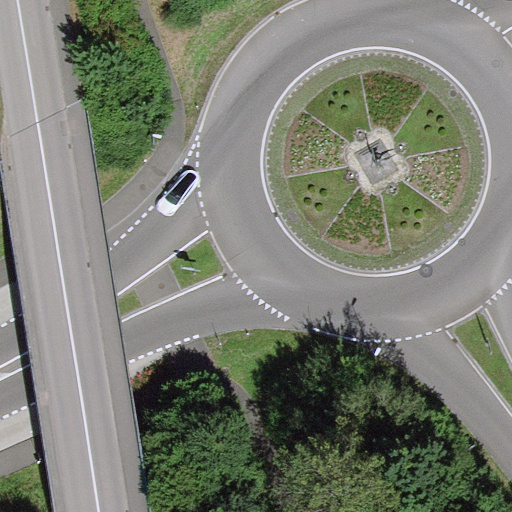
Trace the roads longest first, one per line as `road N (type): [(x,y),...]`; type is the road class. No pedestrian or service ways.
road 1 (unclassified): [(105,511),(18,0)]
road 2 (primary): [(0,398),(168,320),(302,290)]
road 3 (primary): [(232,149),(200,198),(137,257),(0,349)]
road 4 (primary): [(439,31),(394,18),(348,21),(305,37),(269,66),(243,105),(232,149)]
road 5 (unclassified): [(388,311),(511,423)]
road 6 (primary): [(232,149),(233,191),(246,230),(302,290)]
road 7 (primary): [(388,311),(460,286),(511,228)]
